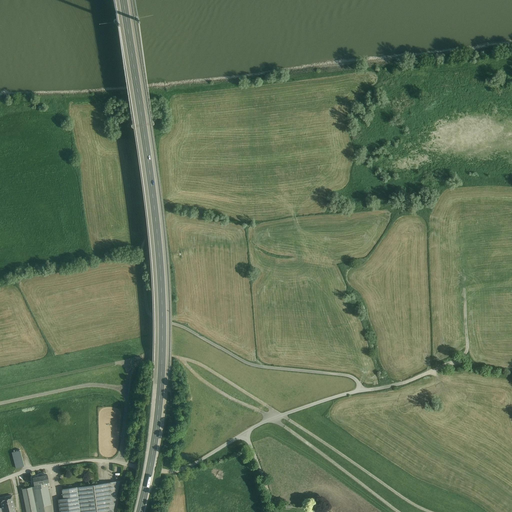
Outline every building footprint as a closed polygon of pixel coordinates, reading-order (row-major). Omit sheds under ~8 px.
[(19,451),(15,452),(20,467),(23,466),(19,451)] [(15,452),(11,453),(16,468),(20,467),(15,452)] [(47,475),(32,478),(34,485),(47,482),(49,482),(47,475)] [(112,511),(120,481),(81,486),(84,511),(112,511)] [(47,482),(34,485),(35,486),(22,489),(26,511),(35,511),(37,511),(36,507),(43,506),(51,504),(47,482)] [(84,511),(81,486),(62,489),(63,499),(58,499),(59,511),(84,511)] [(15,511),(13,500),(1,503),(3,511),(15,511)]
